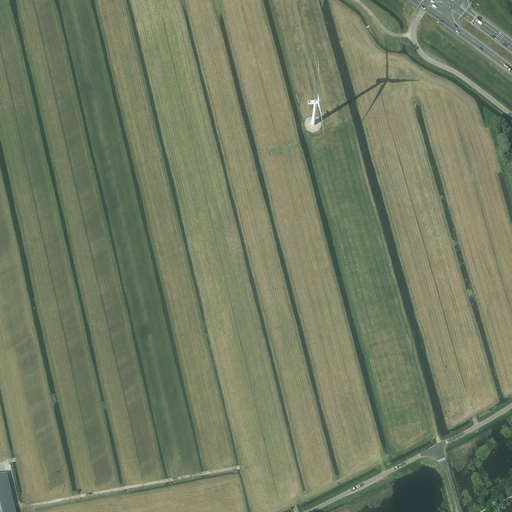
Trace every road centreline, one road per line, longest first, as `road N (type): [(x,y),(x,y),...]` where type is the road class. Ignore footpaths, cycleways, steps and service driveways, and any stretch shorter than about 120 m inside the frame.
road 1 (unclassified): [(308,511),(511,404)]
road 2 (unclassified): [(511,115),(421,54),(412,35),(424,6)]
